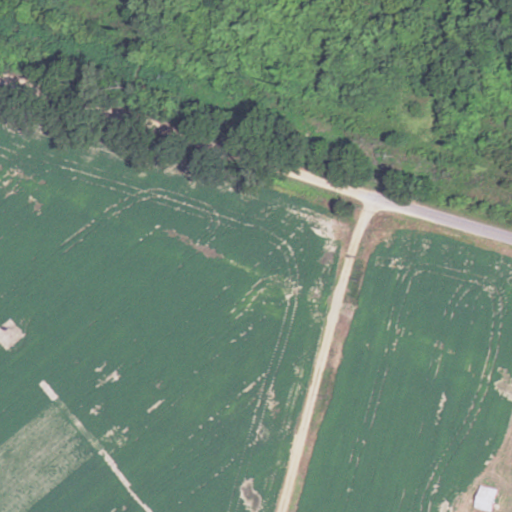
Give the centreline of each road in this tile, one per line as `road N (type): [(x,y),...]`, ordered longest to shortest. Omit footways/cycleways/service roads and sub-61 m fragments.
road 1 (residential): [(0,78),(511,240)]
road 2 (residential): [(296,511),(369,196)]
